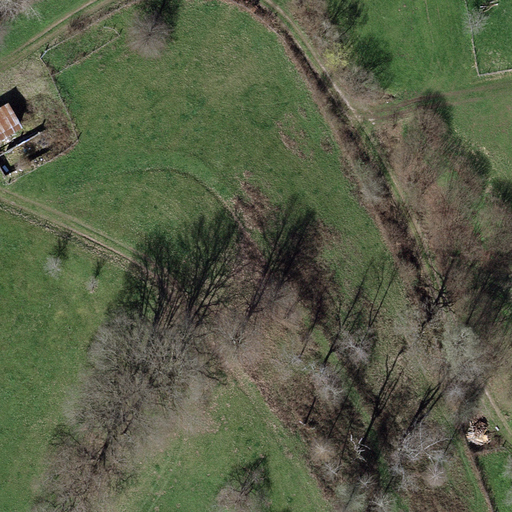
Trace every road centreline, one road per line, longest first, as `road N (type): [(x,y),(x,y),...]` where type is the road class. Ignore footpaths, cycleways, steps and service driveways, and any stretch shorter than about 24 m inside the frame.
road 1 (track): [(511,452),(451,349),(365,141),(288,36),(250,0)]
road 2 (track): [(511,82),(354,124)]
road 3 (track): [(110,0),(0,64)]
